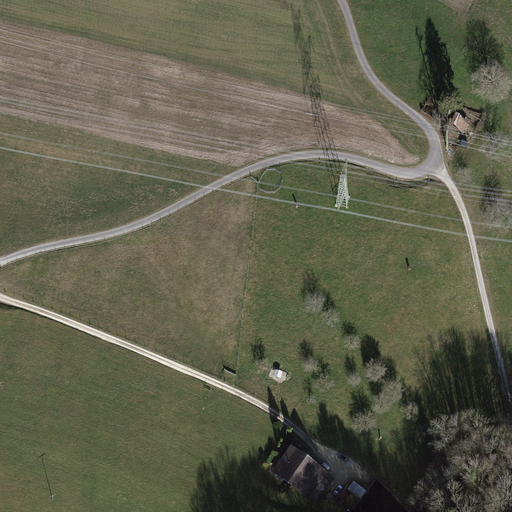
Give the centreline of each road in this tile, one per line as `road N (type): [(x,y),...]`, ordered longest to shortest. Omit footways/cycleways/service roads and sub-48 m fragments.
road 1 (unclassified): [(0,261),(134,225),(289,156),(332,154),(398,172),(423,170),(433,136),(372,77),(341,0)]
road 2 (track): [(0,296),(251,400),(320,452)]
road 3 (track): [(511,409),(463,207),(431,161)]
